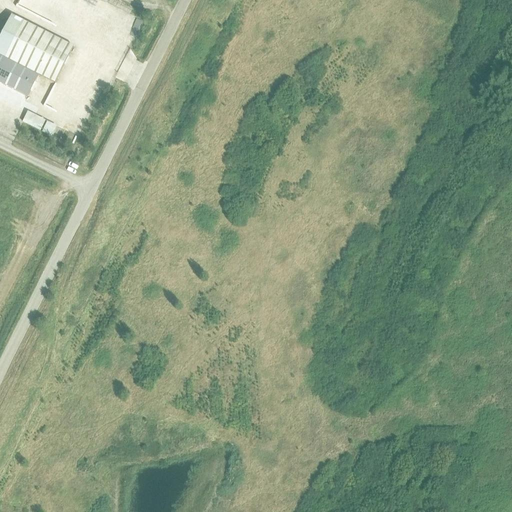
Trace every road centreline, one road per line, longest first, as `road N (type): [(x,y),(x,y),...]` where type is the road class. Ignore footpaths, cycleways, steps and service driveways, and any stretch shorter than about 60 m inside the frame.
road 1 (unclassified): [(82,186),(177,0)]
road 2 (unclassified): [(0,359),(82,186)]
